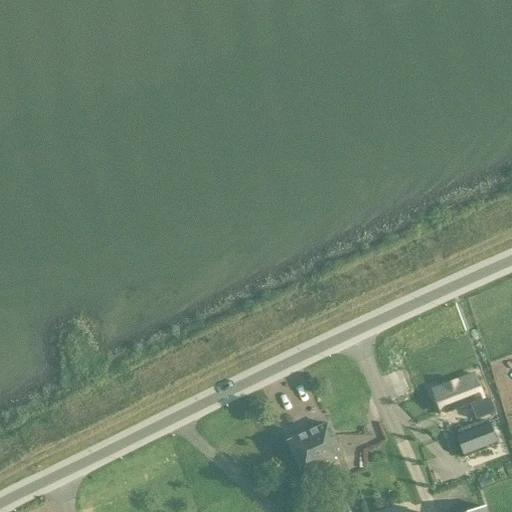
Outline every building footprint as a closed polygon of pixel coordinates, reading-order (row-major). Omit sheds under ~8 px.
[(441,415),(484,399),(474,374),(432,391),(441,415)] [(465,459),(499,446),(489,422),(456,435),(465,459)] [(308,434),(323,468),(343,459),(328,425),(308,434)] [(303,477),(323,468),(308,434),(288,443),(303,477)] [(438,476),(458,469),(448,442),(428,449),(438,476)] [(337,490),(329,493),(334,511),(344,511),(341,502),(337,490)]
